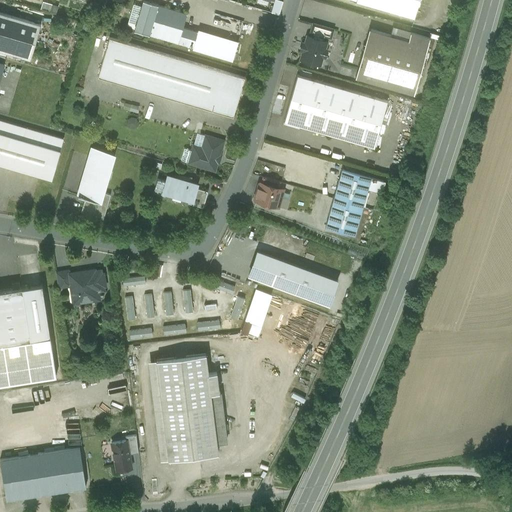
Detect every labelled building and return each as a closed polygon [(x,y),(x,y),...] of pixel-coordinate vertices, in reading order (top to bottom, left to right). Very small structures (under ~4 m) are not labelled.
[(143,0),(142,0),(143,0),(141,6),(133,4),(128,22),(136,24),(134,30),(134,31),(135,30),(148,34),(148,35),(149,35),(158,5),(158,4),(157,4),(143,0)] [(273,0),(271,11),(279,13),(281,0),(273,0)] [(418,0),(356,0),(414,16),(418,0)] [(186,13),(158,5),(149,34),(158,37),(159,37),(168,40),(169,40),(177,42),(177,43),(178,43),(192,47),(193,47),(193,46),(197,32),(198,31),(197,31),(183,27),(186,14),(187,14),(187,13),(186,13)] [(0,12),(0,49),(30,59),(40,24),(0,12)] [(333,28),(313,22),(310,32),(311,32),(326,36),(331,38),(333,28)] [(407,37),(409,29),(391,25),(390,33),(407,37)] [(408,39),(370,29),(370,28),(369,28),(369,29),(366,37),(366,38),(364,47),(374,50),(366,80),(414,93),(430,37),(410,32),(408,39)] [(238,41),(198,29),(198,31),(197,32),(193,46),(193,47),(192,49),(232,60),(238,41)] [(326,36),(311,32),(310,36),(307,35),(305,43),(302,42),(300,50),(303,50),(300,59),(320,64),(322,56),(325,57),(327,50),(324,49),(327,40),(325,40),(326,36)] [(244,77),(109,37),(98,76),(233,116),(244,77)] [(364,47),(363,48),(361,57),(360,58),(361,58),(358,66),(358,67),(356,76),(355,76),(355,77),(356,77),(365,79),(366,80),(374,50),(364,47)] [(387,100),(297,74),(284,121),(374,146),(387,100)] [(125,102),(123,108),(137,111),(138,106),(125,102)] [(64,138),(0,119),(0,163),(52,179),(64,138)] [(223,141),(206,136),(202,149),(198,151),(192,150),(189,162),(188,163),(214,170),(223,141)] [(113,153),(93,147),(78,195),(78,196),(85,198),(99,202),(102,192),(113,153)] [(192,150),(184,148),(181,160),(189,162),(192,150)] [(371,176),(342,168),(333,197),(362,205),(367,190),(370,179),(371,176)] [(175,178),(167,176),(165,181),(157,178),(153,193),(165,197),(167,189),(190,196),(194,197),(197,188),(197,185),(184,181),(185,178),(185,177),(175,176),(175,178)] [(280,181),(263,177),(261,183),(278,188),(280,181)] [(370,179),(367,190),(383,194),(385,184),(370,179)] [(278,188),(261,183),(259,184),(255,198),(256,200),(268,203),(269,204),(274,206),(275,205),(278,206),(283,189),(278,188)] [(208,191),(197,188),(194,197),(190,196),(188,203),(203,207),(208,191)] [(99,202),(85,198),(81,212),(87,213),(87,217),(86,217),(86,218),(95,219),(95,218),(95,217),(103,220),(110,194),(102,192),(99,202)] [(362,205),(333,197),(325,226),(354,234),(362,205)] [(337,280),(257,251),(248,275),(329,304),(337,280)] [(161,276),(163,265),(157,264),(155,275),(161,276)] [(68,270),(56,272),(59,288),(71,286),(68,270)] [(94,270),(70,273),(69,270),(68,270),(71,286),(72,293),(78,292),(79,302),(99,299),(97,290),(103,289),(103,286),(105,285),(103,273),(101,274),(100,270),(95,271),(94,270)] [(123,286),(146,283),(145,276),(122,279),(123,286)] [(211,286),(232,294),(235,286),(214,278),(211,286)] [(42,284),(22,287),(30,339),(50,336),(42,284)] [(0,343),(30,339),(22,287),(0,290),(0,343)] [(272,294),(255,288),(245,320),(251,322),(261,326),(272,294)] [(190,290),(183,291),(185,313),(193,312),(190,290)] [(171,292),(163,293),(166,315),(174,314),(171,292)] [(155,316),(152,294),(144,295),(147,317),(155,316)] [(136,319),(133,296),(124,297),(128,320),(136,319)] [(238,296),(230,317),(237,320),(245,298),(238,296)] [(219,320),(197,323),(198,331),(220,328),(219,320)] [(247,335),(251,322),(245,320),(240,332),(247,335)] [(185,325),(163,327),(164,335),(186,332),(185,325)] [(151,328),(129,331),(130,339),(152,336),(151,328)] [(30,339),(0,343),(0,384),(56,376),(50,336),(30,339)] [(205,353),(156,360),(168,459),(218,453),(217,443),(226,442),(220,391),(219,392),(216,372),(208,373),(205,353)] [(136,434),(125,436),(126,439),(129,454),(138,452),(136,434)] [(126,439),(111,442),(116,470),(131,467),(129,454),(126,439)] [(79,446),(0,459),(0,460),(6,499),(86,486),(79,446)]
